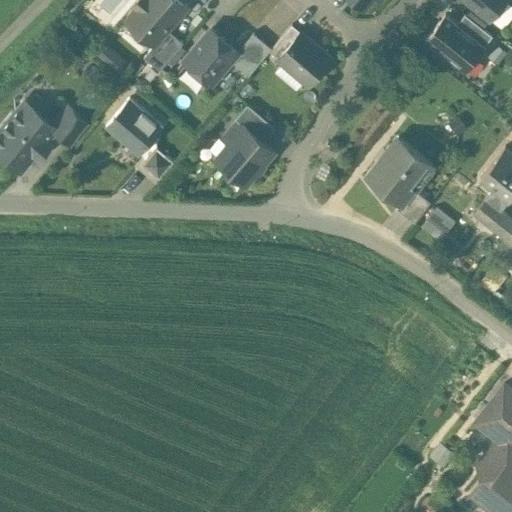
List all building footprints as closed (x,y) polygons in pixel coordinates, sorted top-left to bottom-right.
[(137,0),(135,3),(139,5),(128,18),(155,41),(168,27),(187,4),(182,0),(137,0)] [(468,0),(491,17),(504,0),(468,0)] [(458,22),(446,12),(426,37),(466,69),(486,45),(485,44),(458,22)] [(493,34),(465,12),(458,22),(485,44),(493,34)] [(272,46),(269,49),(278,57),(301,30),(292,22),(272,46)] [(239,48),(212,26),(185,58),(212,81),(231,58),(239,49),(239,48)] [(168,27),(155,41),(156,42),(144,55),(160,68),(184,41),(168,27)] [(254,30),(239,48),(239,49),(231,58),(249,73),(269,49),(272,46),(254,30)] [(331,56),(301,30),(278,57),(309,82),(331,56)] [(118,67),(126,57),(107,41),(99,51),(118,67)] [(81,57),(64,43),(55,54),(67,64),(70,61),(74,65),(81,57)] [(163,124),(130,96),(106,124),(137,149),(138,149),(139,150),(141,147),(143,149),(150,141),(157,132),(163,124)] [(276,125),(248,102),(236,117),(239,120),(240,119),(264,139),(276,125)] [(68,103),(49,125),(54,130),(53,131),(69,143),(88,121),(68,103)] [(32,106),(15,108),(0,125),(0,152),(20,169),(34,153),(37,156),(49,142),(46,140),(53,131),(54,130),(49,125),(48,125),(47,119),(32,106)] [(264,139),(240,119),(239,120),(226,137),(224,138),(226,140),(226,139),(229,142),(218,155),(217,156),(218,157),(246,180),(245,181),(247,182),(248,180),(274,149),(274,150),(275,148),(274,147),(264,139)] [(153,147),(146,155),(146,156),(145,156),(136,166),(137,167),(138,165),(157,181),(168,168),(159,160),(165,153),(157,146),(157,140),(161,135),(157,132),(150,141),(152,142),(153,147)] [(433,162),(399,135),(368,174),(401,201),(402,202),(414,186),(412,184),(429,162),(432,164),(433,162)] [(150,141),(143,149),(141,147),(139,150),(138,149),(137,149),(145,156),(146,156),(146,155),(153,147),(152,142),(150,141)] [(494,186),(473,212),(488,223),(501,206),(502,207),(511,194),(511,148),(506,144),(481,175),(494,186)] [(175,160),(166,152),(165,153),(159,160),(168,168),(175,160)] [(414,186),(402,202),(401,201),(397,206),(415,220),(431,200),(414,186)] [(501,206),(488,223),(494,229),(508,212),(502,207),(501,206)] [(511,214),(508,212),(494,229),(504,237),(511,226),(511,214)] [(511,242),(504,237),(496,247),(511,259),(511,242)] [(511,511),(511,386),(505,381),(475,418),(497,436),(478,460),(489,469),(471,492),(497,511),(511,511)]
